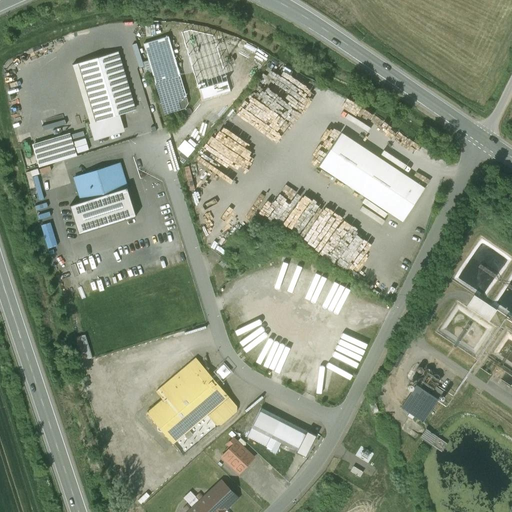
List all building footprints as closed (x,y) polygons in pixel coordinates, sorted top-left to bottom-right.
[(168,36),(144,44),(165,114),(176,111),(176,110),(174,105),(179,104),(177,99),(187,97),(168,36)] [(117,52),(74,65),(91,123),(111,117),(116,132),(130,128),(126,113),(135,110),(117,52)] [(214,123),(222,114),(215,108),(207,117),(214,123)] [(111,117),(91,123),(96,138),(116,132),(111,117)] [(412,180),(341,133),(319,166),(390,213),(412,180)] [(71,135),(33,146),(39,166),(77,155),(71,135)] [(120,164),(75,178),(82,202),(127,188),(120,164)] [(412,180),(390,213),(403,222),(425,188),(412,180)] [(212,377),(196,358),(156,392),(163,400),(147,413),(173,444),(207,415),(215,424),(221,425),(237,411),(237,406),(229,397),(217,383),(222,379),(222,377),(219,374),(217,373),(212,377)] [(432,375),(432,373),(432,371),(431,370),(429,369),(428,369),(426,369),(425,370),(424,372),(424,373),(424,375),(425,376),(426,377),(428,377),(429,377),(431,376),(432,375)] [(440,380),(440,379),(440,377),(439,376),(437,375),(436,375),(434,375),(433,376),(432,377),(432,379),(432,380),(433,382),(434,382),(436,383),(437,382),(439,382),(440,380)] [(426,383),(427,381),(426,380),(425,378),(424,377),(422,377),(421,377),(420,378),(419,380),(418,381),(419,383),(420,384),(421,385),(423,385),(424,385),(425,384),(426,383)] [(434,388),(434,387),(434,385),(433,384),(432,383),(430,383),(429,383),(427,384),(427,385),(426,387),(427,388),(428,390),(429,391),(430,391),(432,391),(433,390),(434,388)] [(416,385),(401,407),(423,422),(438,399),(431,395),(416,385)] [(437,387),(431,395),(438,399),(443,391),(437,387)] [(307,431),(261,408),(247,436),(266,446),(271,437),(272,438),(281,442),(297,451),(307,431)] [(254,458),(233,438),(228,444),(231,447),(222,456),(228,462),(232,457),(244,469),(254,458)] [(281,442),(272,438),(267,449),(276,453),(281,442)] [(223,482),(206,498),(204,496),(187,511),(223,511),(224,511),(224,508),(237,496),(223,482)]
